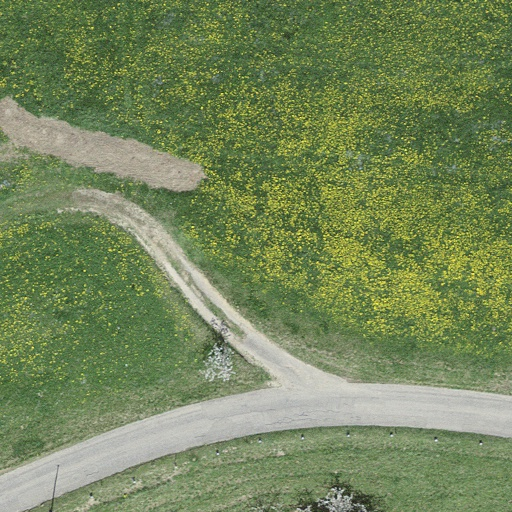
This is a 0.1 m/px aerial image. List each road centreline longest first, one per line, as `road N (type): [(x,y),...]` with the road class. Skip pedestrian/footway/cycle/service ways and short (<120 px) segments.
road 1 (unclassified): [(0,493),(125,438),(322,394),(511,411)]
road 2 (track): [(0,233),(105,215),(146,244),(244,349),(322,394)]
